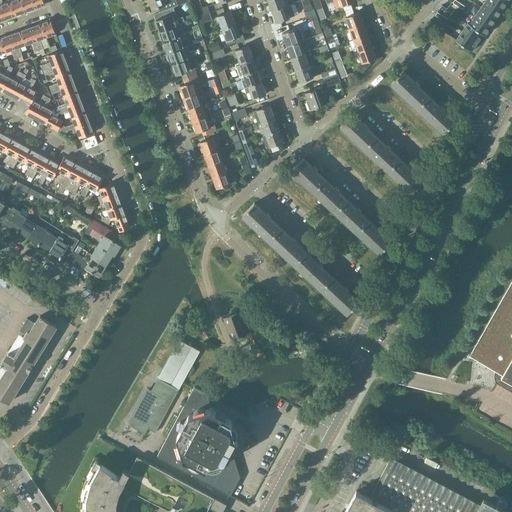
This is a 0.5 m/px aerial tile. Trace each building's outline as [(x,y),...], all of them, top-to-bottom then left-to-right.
[(1,0),(0,0),(0,7),(5,20),(15,16),(10,2),(3,4),(1,0)] [(14,0),(10,2),(15,16),(25,12),(20,0),(14,0)] [(20,0),(25,12),(36,8),(32,0),(20,0)] [(43,0),(32,0),(36,8),(45,5),(43,0)] [(148,0),(152,9),(170,3),(168,0),(148,0)] [(191,0),(198,18),(204,15),(199,3),(201,2),(200,0),(191,0)] [(267,0),(272,11),(285,6),(289,4),(287,0),(267,0)] [(354,0),(333,0),(336,8),(355,1),(354,0)] [(485,0),(481,7),(497,18),(502,10),(488,0),(485,0)] [(488,0),(502,10),(508,1),(506,0),(488,0)] [(314,3),(316,10),(323,8),(320,1),(314,3)] [(285,6),(272,11),(276,23),(289,18),(295,16),(290,4),(289,4),(285,6)] [(158,27),(160,31),(176,25),(185,22),(183,17),(177,19),(174,21),(172,14),(176,13),(173,7),(162,11),(164,17),(156,20),(156,21),(155,23),(157,27),(158,27)] [(491,26),(497,18),(481,7),(475,15),(491,26)] [(218,16),(222,29),(235,24),(231,12),(218,16)] [(346,17),(350,29),(363,24),(359,12),(346,17)] [(198,18),(200,24),(208,21),(206,15),(204,15),(198,18)] [(485,35),(491,26),(475,15),(470,23),(468,22),(467,23),(485,35)] [(50,20),(41,23),(46,37),(56,34),(50,20)] [(31,27),(39,50),(43,49),(40,40),(46,37),(41,23),(31,27)] [(485,35),(467,23),(462,31),(477,42),(483,34),(485,35)] [(226,41),(228,45),(236,42),(234,38),(243,35),(240,27),(237,29),(235,24),(222,29),(226,41)] [(350,29),(354,40),(367,35),(363,24),(350,29)] [(176,25),(160,31),(160,32),(159,34),(160,38),(162,38),(164,42),(180,36),(176,25)] [(39,50),(31,27),(20,31),(26,45),(32,43),(35,52),(39,50)] [(282,34),(287,46),(304,40),(299,27),(282,34)] [(324,30),(326,37),(332,35),(330,28),(324,30)] [(20,31),(10,35),(19,58),(23,56),(19,47),(26,45),(20,31)] [(456,40),(466,47),(472,51),(477,42),(462,31),(456,40)] [(0,38),(5,52),(11,50),(15,59),(19,58),(10,35),(0,38)] [(326,37),(329,44),(335,42),(332,35),(326,37)] [(354,40),(358,51),(372,46),(367,35),(354,40)] [(180,36),(164,42),(164,43),(163,44),(164,49),(166,49),(167,53),(183,47),(180,36)] [(287,46),(291,58),(304,53),(310,51),(305,39),(304,40),(287,46)] [(208,45),(211,52),(218,50),(215,43),(208,45)] [(327,45),(319,48),(321,53),(328,50),(327,45)] [(235,50),(240,63),(253,58),(248,46),(235,50)] [(372,46),(358,51),(362,63),(357,66),(362,71),(370,64),(369,60),(376,58),(372,46)] [(171,64),(187,58),(195,56),(195,55),(194,51),(193,51),(186,53),(183,47),(167,53),(168,54),(167,56),(168,60),(170,60),(171,64)] [(211,53),(213,60),(225,55),(223,49),(211,53)] [(41,66),(43,69),(66,61),(62,50),(48,55),(51,62),(41,66)] [(332,53),(334,60),(341,58),(338,51),(332,53)] [(291,58),(295,70),(308,65),(304,53),(291,58)] [(331,57),(323,60),(325,65),(333,62),(331,57)] [(172,71),(174,71),(175,75),(180,73),(183,79),(196,74),(194,68),(196,68),(194,63),(190,65),(187,58),(171,64),(172,65),(171,66),(172,71)] [(240,76),(244,75),(257,70),(253,58),(240,63),(236,64),(240,76)] [(341,58),(334,60),(341,78),(347,76),(341,58)] [(54,70),(56,76),(70,71),(66,61),(43,69),(44,73),(54,70)] [(214,67),(211,61),(205,63),(208,70),(214,67)] [(308,65),(295,70),(300,82),(313,77),(310,71),(316,69),(314,63),(308,65)] [(0,89),(1,90),(8,76),(13,68),(9,66),(4,74),(0,72),(0,89)] [(217,71),(220,78),(227,75),(225,68),(217,71)] [(335,69),(322,74),(324,80),(338,75),(335,69)] [(257,70),(244,75),(245,79),(242,80),(245,88),(261,82),(257,70)] [(1,90),(11,95),(22,73),(19,71),(14,80),(8,76),(1,90)] [(49,86),(51,90),(74,81),(70,71),(56,76),(58,83),(49,86)] [(420,85),(416,81),(414,82),(403,71),(391,85),(417,109),(429,96),(419,86),(420,85)] [(11,95),(20,100),(27,87),(21,84),(26,75),(22,73),(11,95)] [(203,91),(202,90),(196,74),(183,79),(184,84),(180,86),(181,91),(180,93),(181,97),(184,97),(184,98),(202,91),(203,91)] [(340,82),(338,75),(324,80),(321,81),(323,88),(340,82)] [(20,100),(30,105),(33,100),(37,92),(31,89),(36,80),(32,78),(27,87),(20,100)] [(61,90),(64,97),(78,91),(74,81),(51,90),(52,94),(61,90)] [(261,82),(245,88),(247,95),(251,94),(253,99),(266,94),(261,82)] [(324,105),(317,88),(305,93),(308,100),(306,101),(310,110),(324,105)] [(53,108),(55,112),(82,102),(78,91),(64,97),(66,103),(53,108)] [(184,98),(186,103),(183,103),(186,110),(188,109),(201,104),(206,102),(204,96),(203,95),(202,91),(184,98)] [(234,92),(226,95),(230,106),(238,104),(234,92)] [(25,113),(36,119),(47,97),(44,95),(39,104),(33,100),(30,105),(25,113)] [(429,96),(417,109),(443,134),(456,121),(445,111),(446,110),(442,106),(441,107),(429,96)] [(36,119),(45,124),(50,114),(52,111),(47,108),(51,99),(47,97),(36,119)] [(226,101),(220,103),(222,109),(228,107),(226,101)] [(69,111),(72,117),(86,112),(82,102),(55,112),(56,114),(59,112),(60,114),(69,111)] [(188,109),(192,120),(205,115),(201,104),(188,109)] [(274,116),(270,105),(253,111),(257,122),(274,116)] [(228,107),(222,109),(225,117),(231,115),(228,107)] [(232,113),(235,120),(247,116),(244,109),(232,113)] [(60,132),(66,135),(68,131),(72,129),(90,122),(86,112),(72,117),(74,124),(66,127),(63,126),(60,132)] [(50,114),(45,124),(58,131),(63,121),(50,114)] [(205,115),(192,120),(196,132),(201,130),(203,135),(217,130),(215,125),(214,125),(210,114),(205,115)] [(352,114),(340,127),(364,150),(376,136),(366,127),(367,126),(363,122),(362,124),(352,114)] [(280,128),(278,123),(276,123),(275,119),(274,116),(257,122),(260,130),(262,136),(279,130),(278,128),(280,128)] [(68,131),(66,135),(75,140),(94,133),(90,122),(72,129),(68,131)] [(279,130),(265,135),(262,136),(267,148),(283,142),(283,141),(284,140),(282,135),(281,135),(279,130)] [(12,139),(2,134),(0,137),(0,149),(5,152),(12,139)] [(232,136),(234,143),(240,141),(238,134),(232,136)] [(386,146),(376,136),(364,150),(387,172),(399,159),(390,150),(391,149),(387,145),(386,146)] [(200,142),(204,154),(218,149),(213,137),(200,142)] [(6,164),(10,166),(22,144),(12,139),(5,152),(11,155),(6,164)] [(234,143),(236,150),(242,148),(240,141),(234,143)] [(250,141),(243,143),(252,166),(258,164),(250,141)] [(18,159),(24,162),(31,149),(22,144),(10,166),(13,168),(18,159)] [(208,165),(222,160),(224,159),(223,154),(226,153),(223,147),(218,149),(204,154),(206,159),(204,160),(206,165),(208,164),(208,165)] [(25,174),(29,176),(41,154),(31,149),(24,162),(30,166),(25,174)] [(37,170),(43,173),(51,160),(41,154),(29,176),(33,178),(37,170)] [(59,182),(62,184),(74,162),(64,157),(60,165),(57,170),(58,170),(63,173),(59,182)] [(303,159),(291,172),(313,192),(325,179),(316,171),(317,170),(313,166),(312,167),(303,159)] [(399,159),(387,172),(411,194),(423,181),(413,172),(414,171),(410,167),(409,168),(399,159)] [(53,178),(58,170),(57,170),(60,165),(51,160),(43,173),(39,181),(42,183),(47,175),(53,178)] [(226,172),(222,160),(208,165),(212,176),(226,172)] [(74,162),(62,184),(58,192),(62,194),(65,189),(70,192),(84,167),(74,162)] [(242,165),(246,175),(251,173),(248,163),(242,165)] [(81,183),(86,186),(93,173),(84,167),(70,192),(75,194),(81,183)] [(222,186),(226,191),(226,192),(236,183),(236,182),(235,183),(230,170),(226,172),(212,176),(216,188),(222,186)] [(93,173),(86,186),(82,194),(85,196),(90,188),(96,191),(103,178),(93,173)] [(325,179),(313,192),(335,213),(347,200),(338,192),(339,191),(335,187),(334,188),(325,179)] [(97,197),(98,201),(117,194),(113,183),(99,189),(102,195),(97,197)] [(121,204),(117,194),(98,201),(100,205),(105,203),(107,209),(121,204)] [(52,200),(49,204),(56,208),(59,204),(52,200)] [(347,200),(335,213),(357,234),(369,221),(360,212),(361,211),(357,207),(356,208),(347,200)] [(254,203),(242,216),(268,241),(281,227),(270,217),(271,216),(267,212),(266,213),(254,203)] [(0,211),(0,218),(7,223),(16,209),(12,206),(11,208),(4,204),(0,211)] [(121,204),(107,209),(109,216),(105,218),(103,216),(101,220),(109,224),(111,221),(115,218),(125,215),(121,204)] [(7,223),(18,230),(26,218),(19,214),(20,211),(16,209),(7,223)] [(125,215),(115,218),(119,230),(122,231),(130,228),(125,215)] [(18,230),(28,237),(38,222),(33,220),(32,222),(26,218),(18,230)] [(100,242),(98,245),(112,254),(114,255),(121,245),(114,241),(118,235),(92,219),(84,232),(100,242)] [(369,221),(357,234),(379,255),(391,242),(382,233),(383,232),(379,228),(378,229),(369,221)] [(28,237),(39,243),(47,231),(40,227),(42,225),(38,222),(28,237)] [(281,227),(268,241),(294,265),(307,252),(296,242),(297,241),(293,237),(292,238),(281,227)] [(53,235),(47,231),(39,243),(50,250),(59,236),(55,233),(53,235)] [(59,236),(50,250),(66,260),(72,251),(67,247),(68,245),(62,240),(63,238),(59,236)] [(98,245),(92,256),(106,265),(112,254),(98,245)] [(68,262),(73,265),(79,255),(74,252),(68,262)] [(307,252),(294,265),(321,290),(333,276),(322,266),(323,265),(319,261),(318,262),(307,252)] [(73,265),(78,268),(84,258),(79,255),(73,265)] [(84,258),(78,268),(83,271),(85,268),(93,273),(94,271),(99,275),(106,265),(92,256),(88,261),(84,258)] [(333,276),(321,290),(347,314),(359,301),(348,291),(349,290),(345,286),(344,287),(333,276)] [(511,293),(511,294),(507,297),(503,304),(496,316),(478,347),(477,351),(478,355),(480,358),(483,361),(487,363),(491,365),(490,366),(497,369),(495,372),(494,374),(494,377),(495,380),(496,382),(498,384),(511,391),(511,293)] [(245,336),(237,313),(225,318),(232,339),(239,336),(239,338),(245,336)] [(10,354),(7,359),(12,362),(7,369),(3,367),(0,370),(0,396),(9,403),(56,327),(39,317),(35,324),(27,319),(19,331),(25,335),(23,338),(25,339),(15,357),(10,354)] [(256,330),(246,334),(251,344),(260,341),(256,330)] [(179,340),(157,379),(179,391),(201,353),(179,340)] [(239,370),(234,359),(222,364),(227,374),(239,370)] [(129,423),(144,432),(145,433),(148,429),(155,433),(169,409),(179,391),(157,379),(151,391),(148,390),(139,406),(141,407),(139,411),(137,410),(129,423)] [(210,407),(199,403),(205,393),(205,392),(195,386),(157,456),(231,495),(240,478),(232,451),(227,462),(205,468),(184,457),(177,435),(188,415),(210,408),(210,407)] [(216,410),(211,407),(211,408),(210,407),(210,408),(188,415),(177,435),(184,457),(205,468),(227,462),(232,451),(238,441),(231,419),(220,413),(220,414),(215,412),(216,410)] [(83,498),(83,499),(87,499),(87,506),(83,506),(83,511),(206,511),(209,508),(217,511),(222,511),(227,505),(226,504),(137,457),(129,471),(124,469),(119,477),(102,464),(101,464),(100,464),(97,471),(94,469),(88,480),(92,481),(90,488),(86,487),(83,498)] [(510,511),(484,498),(480,505),(391,458),(391,459),(376,486),(374,489),(373,492),(374,492),(371,498),(358,491),(356,490),(356,491),(357,491),(345,511),(510,511)]
